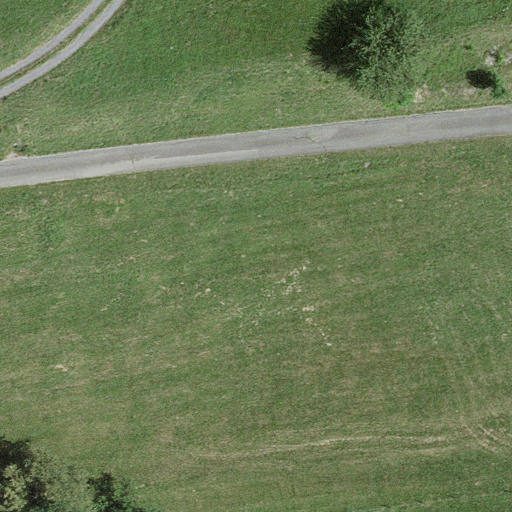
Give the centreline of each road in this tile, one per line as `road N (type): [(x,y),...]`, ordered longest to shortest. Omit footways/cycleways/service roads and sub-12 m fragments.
road 1 (track): [(0,178),(511,128)]
road 2 (track): [(0,84),(76,34),(107,0)]
